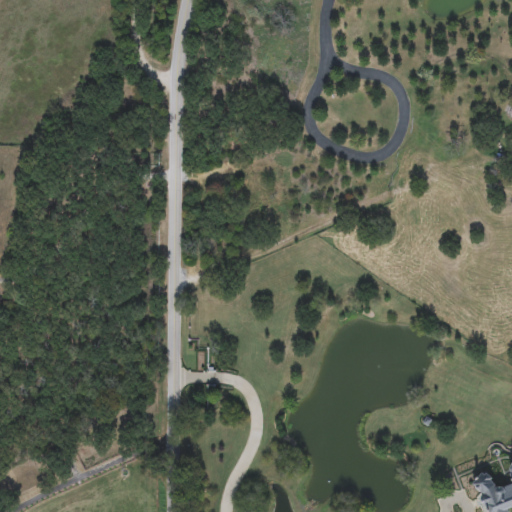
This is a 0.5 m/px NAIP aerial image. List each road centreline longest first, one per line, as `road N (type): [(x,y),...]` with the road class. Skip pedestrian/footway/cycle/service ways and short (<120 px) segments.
road 1 (tertiary): [(184,0),(173,88),(173,511)]
road 2 (residential): [(324,47),(308,127),(346,153),(387,150),(404,113),(396,88),(335,62),(324,47)]
